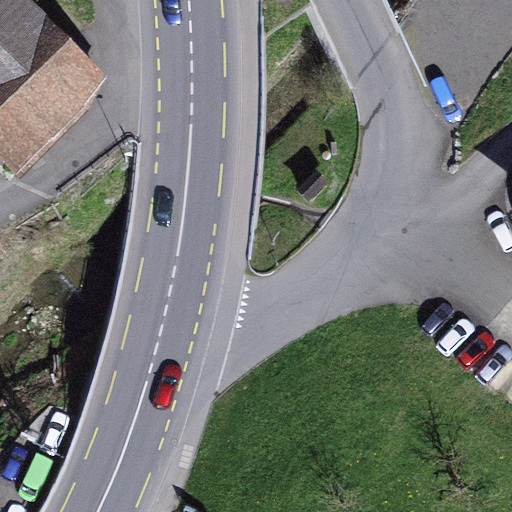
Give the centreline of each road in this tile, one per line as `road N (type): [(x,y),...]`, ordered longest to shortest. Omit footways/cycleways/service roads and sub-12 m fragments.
road 1 (unclassified): [(159,337),(223,328),(268,310),(344,261),(386,210),(394,139),(350,0)]
road 2 (primary): [(159,337),(179,243),(191,88)]
road 3 (residential): [(0,213),(191,88)]
road 4 (primary): [(98,511),(159,337)]
